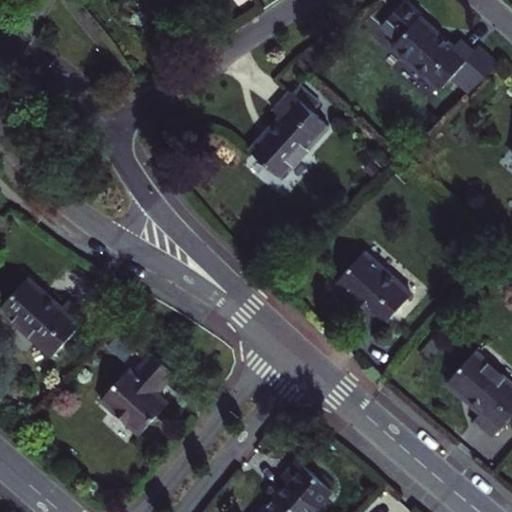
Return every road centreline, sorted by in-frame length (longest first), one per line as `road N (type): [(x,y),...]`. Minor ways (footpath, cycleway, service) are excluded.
road 1 (residential): [(480,511),(292,349)]
road 2 (residential): [(106,132),(301,0)]
road 3 (residential): [(292,349),(165,511)]
road 4 (residential): [(0,128),(30,172),(121,242)]
road 5 (residential): [(256,316),(149,199)]
road 6 (residential): [(121,242),(256,316)]
